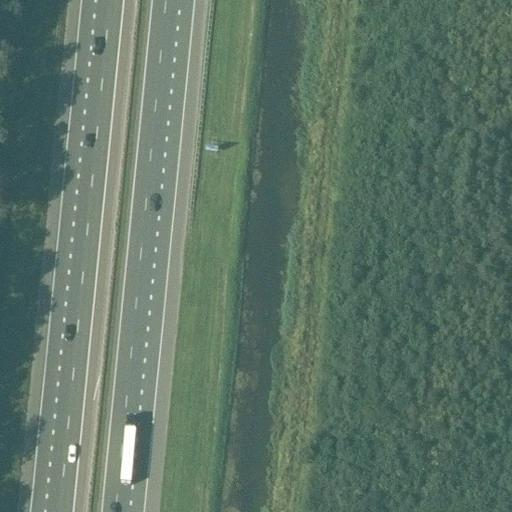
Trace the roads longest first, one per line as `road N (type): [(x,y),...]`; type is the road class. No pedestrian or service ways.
road 1 (motorway): [(109,0),(59,511)]
road 2 (motorway): [(115,511),(165,0)]
